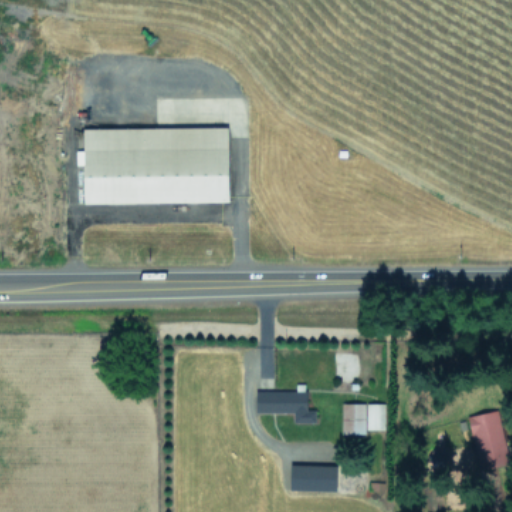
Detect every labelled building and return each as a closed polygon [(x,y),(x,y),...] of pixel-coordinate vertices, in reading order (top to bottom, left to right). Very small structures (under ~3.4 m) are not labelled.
[(83,203),(228,201),(226,126),(82,128),(82,150),(75,150),(75,164),(82,164),(83,203)] [(254,391),(255,412),(292,412),(292,422),(314,422),(314,409),(306,409),(306,390),(254,391)] [(363,402),(340,403),(341,433),(364,433),(363,402)] [(383,429),(383,403),(365,403),(364,428),(383,429)] [(468,414),(477,471),(507,466),(498,409),(468,414)] [(335,490),(335,465),(289,464),(289,489),(335,490)]
